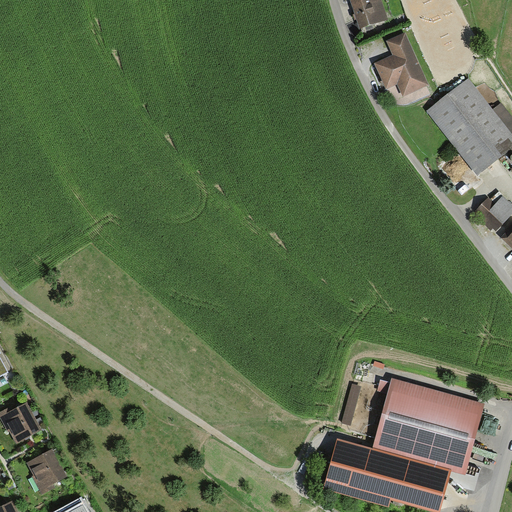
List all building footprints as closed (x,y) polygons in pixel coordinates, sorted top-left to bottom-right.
[(350,0),(356,17),(360,29),(389,21),(381,0),(350,0)] [(404,96),(427,86),(405,35),(388,43),(394,57),(375,66),(386,90),(398,84),(404,96)] [(427,111),(478,176),(511,149),(511,148),(511,116),(501,103),(493,109),(468,78),(427,111)] [(473,214),(491,231),(493,229),(496,231),(511,214),(511,207),(502,198),(494,206),(487,200),(473,214)] [(511,228),(502,239),(511,248),(511,228)] [(373,448),(464,474),(465,471),(482,406),(391,381),(375,444),(373,448)] [(347,425),(358,388),(351,385),(339,422),(347,425)] [(13,407),(0,413),(0,417),(8,433),(10,432),(17,445),(33,436),(43,431),(28,403),(14,410),(13,407)] [(56,489),(54,486),(68,479),(52,450),(44,455),(26,464),(33,476),(31,477),(42,496),(56,489)] [(87,511),(80,497),(52,511),(51,511),(87,511)]
